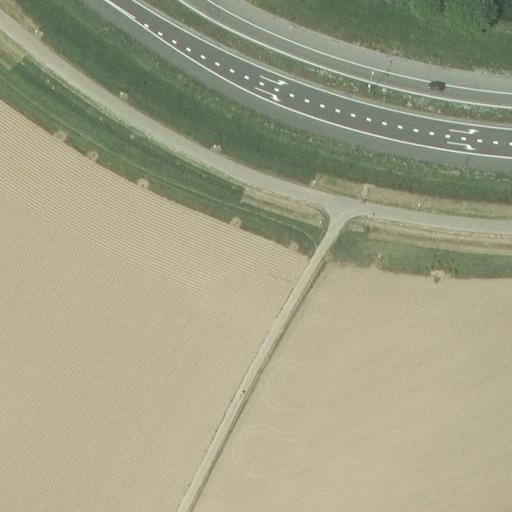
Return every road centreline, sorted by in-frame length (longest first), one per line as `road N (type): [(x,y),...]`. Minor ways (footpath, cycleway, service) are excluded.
road 1 (motorway): [(115,0),(247,80),(302,101),(422,133),(511,145)]
road 2 (unclassified): [(341,206),(230,169),(121,113),(0,20)]
road 3 (motorway): [(511,101),(367,76),(235,26),(192,0)]
